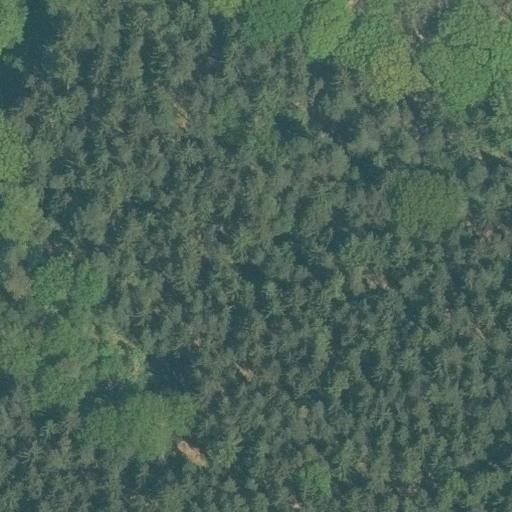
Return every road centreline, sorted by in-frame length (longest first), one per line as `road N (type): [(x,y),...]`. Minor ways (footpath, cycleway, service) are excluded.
road 1 (track): [(511,98),(254,0)]
road 2 (track): [(0,110),(73,0)]
